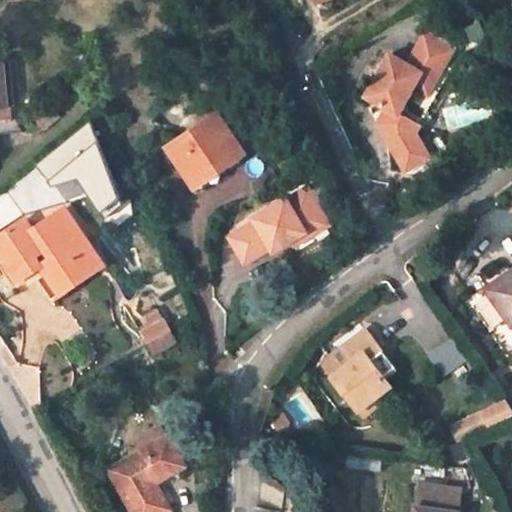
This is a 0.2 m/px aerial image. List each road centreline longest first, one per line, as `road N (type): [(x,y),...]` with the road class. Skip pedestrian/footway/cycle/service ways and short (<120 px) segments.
road 1 (residential): [(236,511),(249,385),(299,318),(388,251)]
road 2 (residential): [(388,251),(268,0)]
road 3 (residential): [(388,251),(511,164)]
road 4 (residential): [(69,511),(0,386)]
